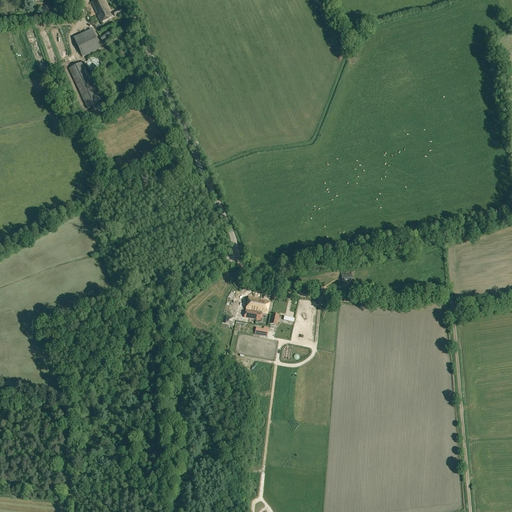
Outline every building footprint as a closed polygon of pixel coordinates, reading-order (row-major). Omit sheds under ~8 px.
[(103,0),(96,0),(91,3),(101,23),(112,18),(103,0)] [(59,2),(48,2),(48,10),(59,10),(59,2)] [(122,8),(113,13),(115,17),(124,12),(122,8)] [(92,30),(73,38),(82,58),(101,49),(92,30)] [(83,62),(69,69),(87,108),(101,102),(83,62)] [(104,67),(101,69),(102,72),(106,71),(112,69),(109,62),(103,64),(104,67)] [(249,297),(244,318),(260,320),(262,313),(267,314),(270,302),(249,297)] [(272,314),(270,324),(277,326),(280,315),(272,314)] [(256,328),(255,334),(267,337),(269,328),(263,327),(263,329),(256,328)]
